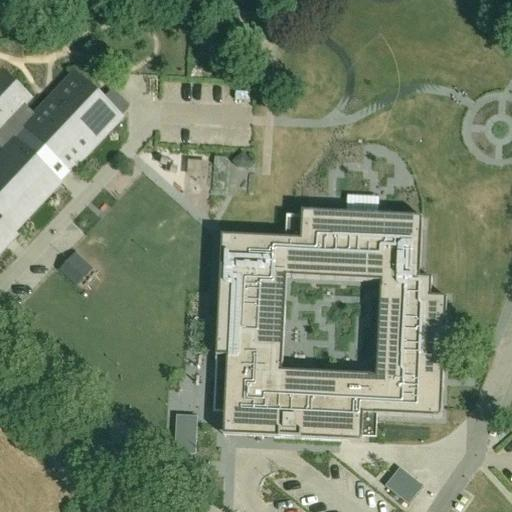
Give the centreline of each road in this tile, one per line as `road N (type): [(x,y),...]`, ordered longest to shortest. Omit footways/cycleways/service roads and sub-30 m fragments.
road 1 (tertiary): [(160,511),(0,366)]
road 2 (residential): [(472,459),(511,344)]
